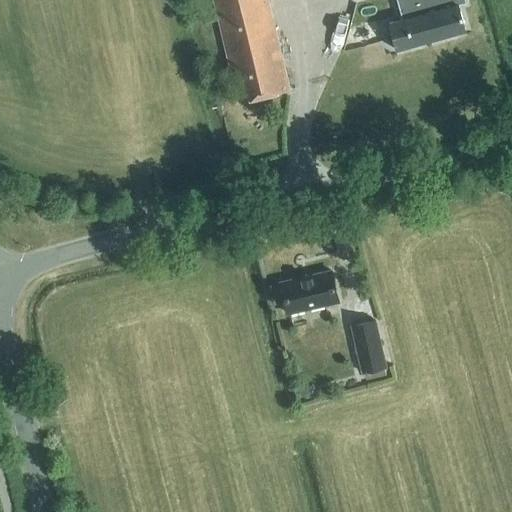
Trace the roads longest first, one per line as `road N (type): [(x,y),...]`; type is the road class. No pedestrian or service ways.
road 1 (tertiary): [(0,276),(511,141)]
road 2 (tertiary): [(42,511),(0,319)]
